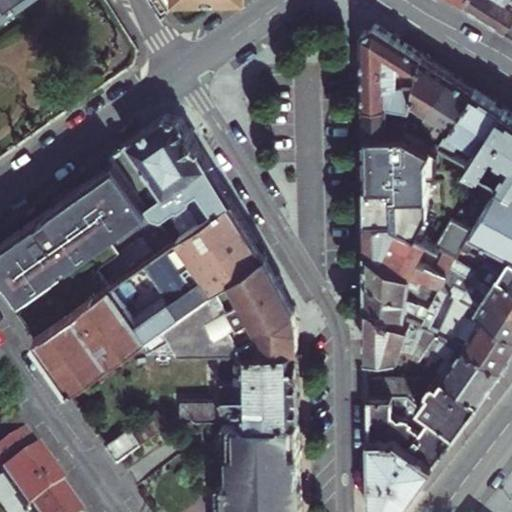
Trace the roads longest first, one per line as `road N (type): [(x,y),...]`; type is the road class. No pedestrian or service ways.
road 1 (residential): [(182,71),(316,282)]
road 2 (residential): [(316,282),(338,335),(343,511)]
road 3 (residential): [(0,196),(182,71)]
road 4 (residential): [(316,282),(309,68)]
road 5 (residential): [(116,511),(0,345)]
road 6 (primary): [(404,0),(511,66)]
road 7 (residential): [(182,71),(285,0)]
